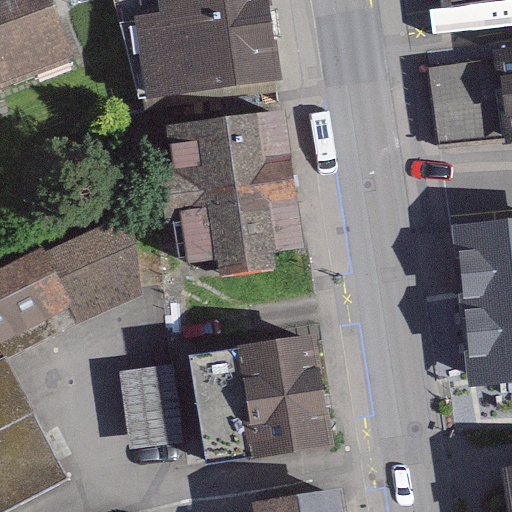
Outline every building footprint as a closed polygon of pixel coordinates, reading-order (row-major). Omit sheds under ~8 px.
[(48,0),(0,0),(0,92),(73,65),(48,0)] [(160,0),(162,16),(134,19),(145,107),(277,92),(266,0),(160,0)] [(511,0),(460,0),(463,14),(511,6),(511,0)] [(511,64),(423,76),(434,157),(511,146),(511,64)] [(282,120),(175,133),(170,170),(159,176),(167,230),(177,228),(185,280),(252,269),(266,277),(279,275),(276,255),(299,252),(282,120)] [(142,300),(130,220),(0,274),(0,511),(6,511),(70,481),(8,362),(142,300)] [(511,231),(463,237),(469,297),(440,300),(446,349),(477,346),(483,394),(511,390),(511,231)] [(192,357),(207,468),(335,450),(320,339),(192,357)] [(177,367),(122,374),(132,449),(187,442),(177,367)] [(511,511),(511,472),(501,475),(507,511),(511,511)] [(346,511),(344,492),(262,501),(263,511),(346,511)]
